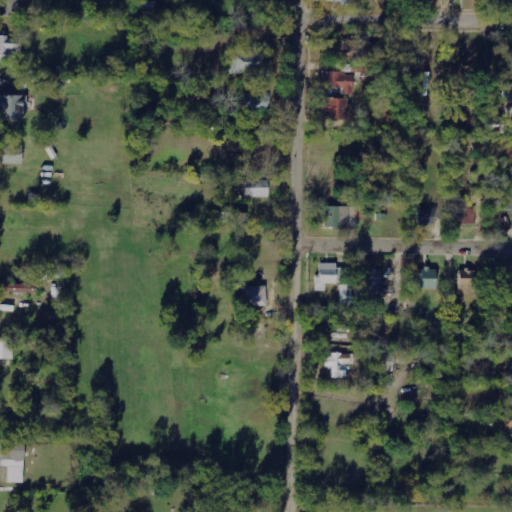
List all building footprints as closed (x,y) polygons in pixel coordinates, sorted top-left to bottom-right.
[(19,0),(0,0),(0,14),(20,14),(19,0)] [(0,60),(18,61),(19,38),(0,36),(0,60)] [(350,58),(350,42),(329,41),(329,58),(350,58)] [(231,74),(267,73),(267,51),(230,51),(231,74)] [(353,95),(352,72),(327,73),(327,88),(342,88),(342,95),(353,95)] [(339,89),(327,88),(326,97),(338,98),(339,89)] [(269,94),(245,93),(244,112),(269,113),(269,94)] [(27,113),(27,96),(0,95),(0,120),(22,121),(22,113),(27,113)] [(326,98),(325,118),(348,119),(349,99),(326,98)] [(23,147),(0,146),(0,163),(22,165),(23,147)] [(245,197),(268,198),(268,181),(245,180),(245,197)] [(450,224),(474,225),(475,208),(470,208),(470,192),(460,192),(459,199),(451,199),(450,224)] [(349,207),(323,207),(324,228),(349,227),(349,207)] [(434,210),(417,210),(417,225),(433,225),(434,210)] [(351,268),(337,268),(337,264),(320,263),(319,277),(315,277),(315,291),(326,291),(326,283),(351,284),(351,268)] [(417,268),(417,289),(436,289),(436,269),(417,268)] [(381,270),(364,270),(363,316),(380,316),(381,270)] [(475,296),(475,279),(459,279),(458,295),(475,296)] [(0,283),(0,293),(37,293),(36,283),(0,283)] [(340,285),(340,307),(352,307),(352,285),(340,285)] [(266,286),(243,287),(243,307),(267,306),(266,286)] [(13,338),(0,338),(0,359),(13,360),(13,338)] [(332,378),(349,379),(349,355),(325,354),(325,367),(332,368),(332,378)] [(23,483),(24,441),(0,440),(0,467),(8,467),(7,483),(23,483)]
